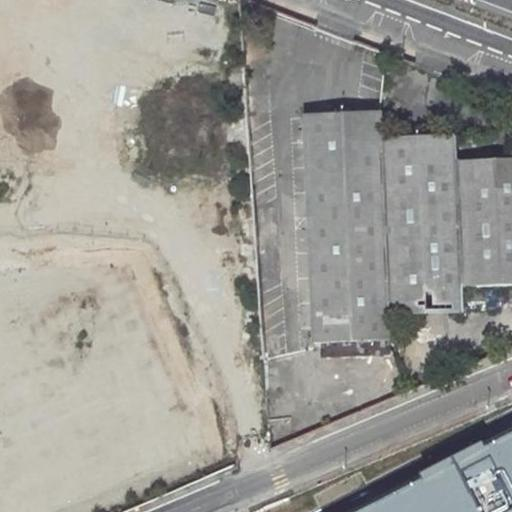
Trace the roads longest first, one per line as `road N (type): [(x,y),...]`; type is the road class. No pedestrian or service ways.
road 1 (residential): [(191,511),(511,374)]
road 2 (tertiary): [(378,0),(511,49)]
